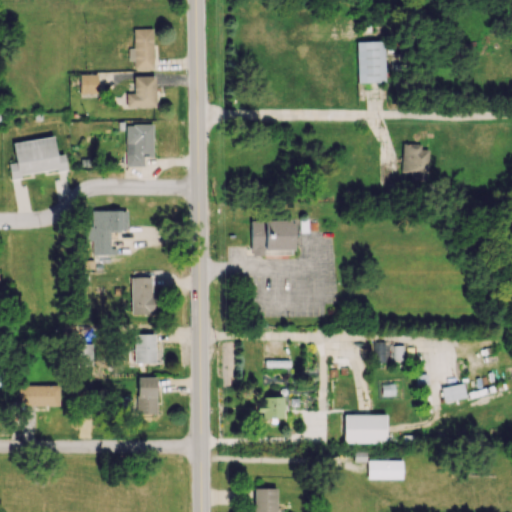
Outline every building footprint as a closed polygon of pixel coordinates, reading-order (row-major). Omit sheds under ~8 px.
[(152,68),(152,28),(132,28),(132,48),(127,48),(128,60),(133,60),(133,68),(152,68)] [(383,41),(355,41),(356,82),(384,82),(383,41)] [(79,94),(97,93),(97,74),(78,74),(79,94)] [(133,92),(125,92),(125,107),(154,107),(153,75),(132,76),(133,92)] [(152,153),(151,124),(124,124),(124,166),(142,166),(142,153),(152,153)] [(9,176),(65,169),(63,153),(55,154),(53,137),(12,142),(14,162),(8,163),(9,176)] [(407,179),(426,180),(427,149),(419,149),(419,144),(400,143),(400,172),(408,172),(407,179)] [(109,229),(126,229),(126,210),(88,211),(88,224),(86,224),(86,255),(109,255),(109,229)] [(249,221),(250,255),(263,255),(263,253),(292,253),(291,220),(249,221)] [(130,314),(152,314),(151,276),(129,277),(130,314)] [(154,362),(154,333),(133,334),(133,363),(154,362)] [(372,342),(372,360),(402,360),(403,342),(372,342)] [(92,344),(75,343),(75,365),(91,365),(92,344)] [(136,377),(136,405),(131,406),(131,414),(156,413),(155,377),(136,377)] [(440,387),(443,402),(465,397),(461,382),(440,387)] [(57,384),(16,385),(16,406),(58,405),(57,384)] [(282,418),(281,396),(256,397),(256,411),(260,411),(261,419),(282,418)] [(384,443),(384,414),(343,414),(342,442),(384,443)] [(401,460),(366,460),(366,478),(400,479),(401,460)] [(275,511),(275,488),(252,488),(252,511),(275,511)]
